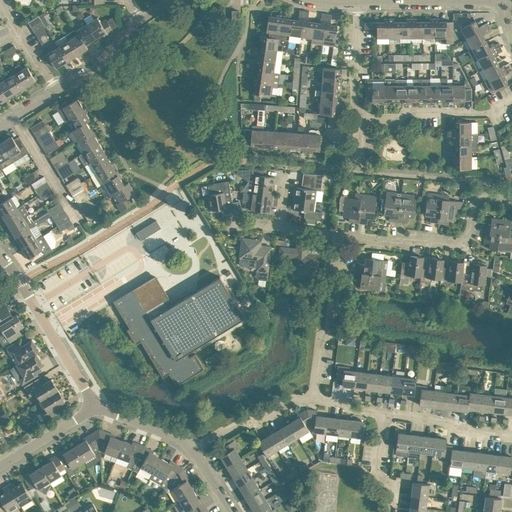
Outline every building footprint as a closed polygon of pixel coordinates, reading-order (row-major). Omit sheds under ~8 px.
[(64,10),(61,5),(56,9),(59,14),(64,10)] [(301,36),(304,11),(300,10),(298,20),(292,19),(289,35),(301,36)] [(312,38),(314,22),(308,21),(309,11),(304,11),(301,36),(312,38)] [(323,45),(327,14),(322,13),(321,23),(314,22),(312,38),(311,43),(323,45)] [(97,17),(94,20),(91,14),(84,19),(87,24),(96,38),(102,34),(103,36),(113,30),(106,19),(100,23),(97,17)] [(334,46),(338,47),(339,41),(335,41),(337,26),(330,25),(332,14),(327,14),(323,45),(334,46)] [(31,28),(42,21),(39,16),(28,22),(31,28)] [(278,33),(280,17),(269,16),(266,31),(278,33)] [(289,35),(292,19),(280,17),(278,33),(279,33),(283,34),(289,35)] [(377,38),(389,38),(389,19),(384,19),(384,22),(365,22),(365,29),(377,29),(377,38)] [(400,38),(400,22),(393,22),(393,19),(389,19),(389,38),(400,38)] [(400,42),(412,42),(411,19),(407,19),(407,22),(400,22),(400,38),(400,42)] [(423,43),(423,22),(416,22),(416,19),(411,19),(412,42),(423,42),(423,43)] [(434,43),(434,37),(434,19),(430,19),(430,22),(423,22),(423,43),(434,43)] [(453,43),(453,32),(453,22),(439,22),(439,19),(434,19),(434,37),(440,37),(441,43),(453,43)] [(35,33),(45,26),(42,21),(31,28),(35,33)] [(467,39),(489,26),(487,22),(478,27),(475,21),(461,28),(467,39)] [(85,44),(96,38),(87,24),(76,30),(75,29),(76,30),(85,44)] [(472,49),(486,41),(483,35),(492,31),(489,26),(467,39),(472,49)] [(85,44),(76,30),(75,29),(65,35),(77,55),(88,48),(85,44)] [(263,36),(261,48),(276,50),(277,45),(277,44),(283,45),(282,51),(287,51),(289,40),(284,39),(283,37),(283,34),(279,33),(278,38),(273,37),(263,36)] [(67,61),(77,55),(65,35),(55,42),(58,47),(67,61)] [(477,59),(500,47),(498,43),(489,47),(486,41),(472,49),(477,59)] [(7,57),(17,51),(14,45),(3,52),(7,57)] [(67,61),(58,47),(43,56),(48,64),(52,61),(56,68),(67,61)] [(255,49),(255,52),(256,54),(257,54),(257,58),(257,59),(275,61),(276,56),(282,57),(283,51),(276,50),(261,48),(258,47),(258,48),(257,47),(255,49)] [(483,69),(497,62),(493,56),(502,51),(500,47),(477,59),(472,62),(477,71),(483,69)] [(255,63),(254,68),(255,70),(258,70),(273,72),(275,61),(257,59),(256,61),(256,63),(255,63)] [(509,63),(500,67),(497,62),(483,69),(488,79),(511,67),(509,63)] [(384,72),(395,72),(395,63),(384,63),(384,71),(384,72)] [(38,79),(36,77),(35,75),(33,76),(27,66),(22,69),(19,64),(13,67),(25,87),(38,79)] [(15,93),(25,87),(13,67),(8,71),(11,76),(6,79),(15,93)] [(339,69),(329,68),(323,67),(323,79),(341,81),(342,76),(339,76),(339,69)] [(504,76),(511,71),(511,68),(511,67),(488,79),(484,80),(490,91),(493,89),(494,89),(508,82),(504,76)] [(279,73),(273,72),(258,70),(257,77),(254,76),(253,81),(277,85),(278,85),(279,73)] [(299,76),(293,75),(293,82),(286,82),(286,86),(292,86),(292,87),(299,87),(299,76)] [(453,85),(447,85),(447,78),(441,78),(441,85),(441,101),(448,101),(448,104),(453,104),(453,85)] [(6,79),(0,83),(0,82),(0,92),(4,100),(15,93),(6,79)] [(341,85),(341,81),(323,79),(322,91),(337,92),(338,85),(341,85)] [(379,104),(384,104),(384,79),(372,79),(366,79),(366,101),(379,101),(379,104)] [(396,101),(395,85),(395,79),(384,79),(384,104),(389,104),(389,101),(396,101)] [(412,101),(418,101),(418,79),(413,79),(413,85),(407,85),(407,104),(412,104),(412,101)] [(430,104),(430,85),(430,79),(418,79),(418,101),(425,101),(425,104),(430,104)] [(275,96),(277,85),(253,81),(253,86),(256,86),(255,93),(270,96),(270,95),(275,96)] [(453,85),(453,104),(458,104),(458,101),(471,100),(471,89),(468,82),(464,82),(464,85),(459,85),(459,82),(453,82),(453,85)] [(407,104),(407,85),(395,85),(396,101),(402,101),(402,104),(407,104)] [(441,101),(441,85),(430,85),(430,104),(435,104),(435,101),(441,101)] [(337,92),(322,91),(315,90),(315,95),(321,95),(321,102),(339,103),(340,99),(337,98),(337,92)] [(69,118),(83,109),(76,97),(72,99),(73,101),(63,107),(62,105),(57,108),(65,121),(69,118)] [(339,108),(339,103),(321,102),(320,114),(329,114),(328,127),(334,127),(336,108),(339,108)] [(75,128),(86,122),(90,120),(83,109),(69,118),(75,128)] [(30,127),(37,138),(53,128),(51,125),(49,126),(48,123),(46,125),(43,120),(30,127)] [(78,141),(92,132),(86,122),(75,128),(71,130),(78,141)] [(471,134),(471,132),(471,122),(455,122),(455,129),(452,129),(452,134),(471,134)] [(244,129),(243,145),(251,145),(258,146),(257,149),(262,149),(264,130),(257,130),(257,126),(252,125),(252,127),(252,129),(244,129)] [(309,134),(303,133),(304,127),(298,126),(298,133),(297,149),(303,149),(303,152),(308,152),(309,134)] [(274,147),(275,131),(264,130),(262,149),(267,149),(267,146),(274,147)] [(321,135),(320,135),(318,130),(309,130),(309,134),(308,152),(312,153),(313,150),(320,150),(321,135)] [(285,151),(286,132),(275,131),(274,147),(280,147),(280,150),(285,151)] [(84,151),(98,143),(92,132),(78,141),(84,151)] [(297,149),(298,133),(286,132),(285,151),(290,151),(290,148),(297,149)] [(477,145),(477,134),(471,134),(452,134),(452,139),(455,139),(455,145),(477,145)] [(43,148),(55,140),(52,135),(40,143),(43,148)] [(29,152),(26,147),(19,136),(14,139),(12,136),(1,143),(13,162),(29,152)] [(59,146),(62,143),(63,141),(61,138),(56,142),(55,140),(43,148),(46,154),(59,146)] [(0,163),(3,168),(13,162),(1,143),(0,143),(0,163)] [(91,162),(105,153),(98,143),(84,151),(79,155),(85,165),(91,162)] [(471,157),(471,151),(477,151),(477,145),(455,145),(455,152),(452,152),(453,157),(471,157)] [(495,156),(500,155),(498,145),(491,145),(495,156)] [(505,162),(511,160),(511,156),(510,157),(509,150),(503,152),(505,162)] [(97,172),(111,163),(105,153),(91,162),(97,172)] [(56,169),(68,161),(65,156),(53,164),(56,169)] [(471,168),(471,159),(471,157),(453,157),(453,161),(456,161),(456,168),(471,168)] [(511,172),(510,169),(511,167),(511,160),(505,162),(506,167),(503,167),(505,174),(511,172)] [(59,175),(72,167),(68,161),(56,169),(59,175)] [(104,183),(118,174),(111,163),(97,172),(104,183)] [(248,181),(242,191),(247,192),(251,192),(273,195),(274,184),(262,182),(263,176),(263,171),(252,169),(244,169),(244,172),(251,173),(251,175),(249,175),(249,181),(248,181)] [(23,178),(26,183),(38,176),(35,171),(23,178)] [(114,191),(124,185),(118,174),(104,183),(110,194),(114,191)] [(296,187),(294,198),(315,201),(316,190),(321,191),(322,184),(323,175),(303,174),(302,185),(303,185),(302,188),(296,187)] [(69,190),(81,182),(78,177),(66,185),(69,190)] [(233,208),(231,198),(229,181),(214,184),(214,185),(209,186),(208,187),(210,194),(208,195),(210,201),(211,211),(225,208),(225,209),(233,208)] [(38,194),(50,187),(47,182),(35,189),(38,194)] [(85,188),(81,182),(69,190),(72,195),(85,188)] [(134,203),(131,198),(136,195),(128,182),(124,185),(114,191),(120,201),(116,203),(121,211),(134,203)] [(42,200),(54,192),(50,187),(38,194),(42,200)] [(246,202),(245,209),(258,211),(270,212),(271,206),(273,195),(251,192),(250,203),(246,202)] [(398,222),(402,194),(395,193),(395,195),(386,194),(384,214),(390,214),(389,221),(398,222)] [(430,222),(439,223),(443,195),(437,194),(436,197),(427,195),(428,193),(422,193),(421,202),(426,202),(425,215),(431,216),(430,222)] [(358,223),(361,195),(355,194),(354,198),(341,196),(340,202),(345,203),(343,216),(349,217),(349,221),(358,223)] [(402,194),(398,222),(407,223),(408,217),(414,217),(416,198),(408,197),(408,195),(402,194)] [(361,195),(358,223),(367,224),(368,218),(374,218),(376,199),(367,198),(367,195),(361,195)] [(462,209),(463,202),(448,200),(449,196),(443,195),(439,223),(448,224),(449,220),(455,221),(457,208),(462,209)] [(0,211),(3,216),(17,208),(11,197),(0,203),(0,211)] [(82,211),(94,203),(91,198),(78,206),(82,211)] [(314,211),(315,201),(294,198),(293,209),(305,211),(304,218),(321,220),(322,212),(314,211)] [(63,208),(60,202),(48,210),(49,212),(33,221),(29,215),(9,227),(16,237),(30,228),(36,224),(51,215),(63,208)] [(97,209),(97,208),(100,205),(98,202),(95,204),(94,203),(82,211),(85,216),(97,209)] [(9,227),(29,215),(23,204),(17,208),(3,216),(9,227)] [(67,213),(63,208),(51,215),(54,221),(67,213)] [(61,231),(73,224),(70,218),(57,226),(61,231)] [(485,233),(511,236),(511,230),(510,230),(511,221),(491,218),(490,227),(486,226),(485,233)] [(156,220),(136,232),(140,240),(161,228),(156,220)] [(43,235),(36,224),(30,228),(16,237),(22,248),(36,239),(43,235)] [(124,245),(137,236),(130,225),(95,248),(101,258),(116,248),(114,244),(121,240),(124,245)] [(55,246),(56,240),(50,231),(43,235),(36,239),(22,248),(30,260),(34,258),(33,256),(42,250),(45,255),(53,250),(51,248),(55,246)] [(511,243),(511,236),(485,233),(484,242),(490,243),(490,249),(509,252),(510,243),(511,243)] [(267,280),(270,257),(271,247),(260,245),(260,244),(256,243),(256,240),(242,238),(240,257),(250,258),(249,267),(257,268),(256,276),(259,279),(267,280)] [(308,246),(299,245),(299,240),(292,239),(291,244),(296,244),(295,248),(279,246),(278,256),(295,258),(294,273),(316,276),(319,256),(307,255),(308,246)] [(422,265),(423,257),(410,255),(409,263),(408,263),(407,266),(403,265),(403,262),(402,262),(400,278),(400,282),(409,283),(409,279),(411,279),(411,276),(421,277),(422,268),(423,265),(422,265)] [(357,271),(386,275),(386,269),(384,269),(385,260),(366,258),(365,264),(358,263),(357,271)] [(443,267),(443,260),(431,258),(430,265),(428,265),(428,268),(422,268),(421,277),(420,280),(431,282),(431,278),(441,279),(443,270),(443,267)] [(462,273),(464,262),(451,260),(450,268),(448,268),(448,271),(443,270),(441,279),(440,283),(451,284),(451,281),(461,282),(462,273)] [(486,265),(486,263),(475,261),(474,263),(473,263),(472,271),(471,271),(470,274),(462,273),(461,282),(460,288),(483,291),(485,276),(491,276),(492,268),(486,268),(486,265)] [(49,278),(49,283),(62,282),(61,270),(56,270),(56,277),(49,278)] [(385,282),(386,275),(357,271),(357,279),(361,279),(360,288),(379,290),(380,281),(385,282)] [(138,286),(113,301),(114,302),(129,328),(127,329),(136,344),(141,341),(155,365),(157,367),(163,377),(169,373),(176,385),(183,381),(204,368),(195,353),(189,357),(186,353),(193,349),(218,334),(222,331),(245,317),(220,276),(197,290),(193,293),(173,305),(168,297),(157,278),(155,275),(153,277),(138,286)] [(0,324),(13,317),(3,300),(0,301),(0,324)] [(0,325),(10,342),(13,340),(22,335),(18,329),(23,326),(16,314),(13,317),(0,324),(0,325)] [(355,338),(346,337),(346,345),(354,346),(355,338)] [(39,351),(32,339),(21,346),(17,341),(6,347),(12,357),(16,355),(20,362),(35,353),(36,354),(39,351)] [(395,350),(396,343),(384,342),(383,348),(395,350)] [(43,365),(36,354),(35,353),(20,362),(17,364),(21,370),(16,373),(23,385),(35,377),(32,372),(43,365)] [(350,368),(347,367),(337,366),(336,378),(342,380),(342,386),(354,387),(357,371),(350,371),(350,368)] [(368,373),(358,372),(357,371),(354,387),(366,389),(368,373)] [(380,374),(369,373),(368,373),(366,389),(378,390),(380,374)] [(392,376),(381,374),(380,374),(378,390),(390,392),(392,376)] [(404,377),(393,376),(392,376),(390,392),(402,393),(404,377)] [(417,379),(405,377),(404,377),(402,393),(414,395),(413,398),(415,398),(417,385),(417,379)] [(41,400),(58,390),(51,379),(40,386),(36,380),(25,387),(30,396),(36,392),(41,400)] [(428,387),(418,386),(417,385),(415,398),(420,398),(419,405),(434,407),(436,391),(428,390),(428,387)] [(39,411),(45,422),(57,415),(53,408),(65,401),(58,390),(41,400),(46,407),(39,411)] [(448,392),(443,392),(436,391),(434,407),(446,408),(448,392)] [(460,394),(455,393),(448,392),(446,408),(458,410),(460,394)] [(482,394),(480,394),(471,392),(471,395),(470,395),(468,408),(480,410),(482,394)] [(470,395),(468,395),(460,394),(458,410),(468,411),(468,408),(470,395)] [(494,395),(482,394),(480,410),(492,411),(494,395)] [(506,397),(494,395),(492,411),(504,413),(506,397)] [(306,424),(311,422),(307,409),(298,414),(300,417),(290,423),(298,437),(309,430),(306,424)] [(328,417),(326,417),(316,416),(317,410),(307,409),(311,422),(316,422),(315,432),(326,433),(328,417)] [(340,418),(339,418),(328,417),(326,433),(338,434),(340,418)] [(352,420),(351,420),(340,418),(338,434),(350,436),(352,420)] [(362,438),(364,421),(352,420),(350,436),(362,438)] [(288,443),(298,437),(290,423),(279,429),(288,443)] [(95,453),(100,453),(99,429),(85,438),(86,440),(75,447),(84,460),(95,453)] [(117,457),(123,441),(111,436),(112,434),(99,429),(100,453),(104,452),(117,457)] [(277,449),(288,443),(279,429),(269,436),(277,449)] [(396,449),(395,455),(408,457),(408,451),(408,450),(410,434),(398,433),(396,449)] [(422,436),(410,434),(408,450),(408,451),(420,452),(422,436)] [(267,456),(277,449),(269,436),(258,442),(267,456)] [(434,438),(422,436),(420,452),(432,453),(434,438)] [(447,439),(434,438),(432,453),(441,455),(440,457),(450,459),(452,446),(446,445),(447,439)] [(239,450),(239,449),(233,440),(223,447),(226,453),(221,456),(226,466),(241,457),(238,451),(239,450)] [(133,470),(144,446),(136,443),(135,445),(123,441),(117,457),(130,462),(127,468),(133,470)] [(152,473),(161,458),(150,452),(151,450),(144,446),(133,470),(138,472),(141,466),(152,473)] [(464,451),(461,450),(452,449),(452,446),(450,459),(451,459),(451,465),(461,467),(464,451)] [(72,467),(84,460),(75,447),(64,453),(62,451),(57,455),(64,468),(69,476),(75,472),(72,467)] [(476,452),(465,451),(464,451),(461,467),(474,468),(476,452)] [(474,468),(473,476),(485,478),(486,470),(488,454),(477,452),(476,452),(474,468)] [(498,471),(500,455),(488,454),(486,470),(498,471)] [(59,471),(64,468),(57,455),(51,458),(52,460),(41,467),(49,481),(61,474),(59,471)] [(511,458),(511,456),(500,455),(498,471),(510,473),(511,458)] [(233,476),(247,467),(241,457),(226,466),(233,476)] [(163,487),(183,468),(173,463),(172,465),(161,458),(152,473),(149,478),(161,485),(163,487)] [(51,484),(49,481),(41,467),(30,474),(29,472),(23,476),(30,488),(31,489),(36,485),(38,488),(37,489),(45,494),(51,484)] [(239,486),(253,478),(247,467),(233,476),(239,486)] [(179,500),(194,491),(187,480),(189,479),(184,470),(165,489),(168,492),(173,489),(179,500)] [(245,497),(260,488),(253,478),(239,486),(245,497)] [(31,489),(30,488),(27,490),(22,482),(15,486),(13,482),(7,485),(20,506),(32,499),(31,498),(35,496),(31,489)] [(429,484),(423,483),(413,482),(411,495),(428,497),(429,484)] [(510,496),(511,484),(504,483),(503,495),(510,496)] [(0,499),(7,511),(9,511),(20,506),(7,485),(2,488),(5,492),(0,495),(0,499)] [(73,488),(68,491),(71,496),(77,493),(73,488)] [(252,507),(266,499),(260,488),(245,497),(252,507)] [(197,511),(206,507),(203,501),(201,502),(194,491),(179,500),(173,504),(177,511),(197,511)] [(426,509),(428,497),(411,495),(410,506),(426,509)] [(501,498),(491,497),(487,497),(485,509),(500,511),(501,498)] [(277,511),(275,507),(272,509),(266,499),(252,507),(254,511),(277,511)] [(65,504),(68,507),(70,511),(75,510),(70,501),(65,504)] [(290,511),(298,507),(295,501),(287,505),(290,511)] [(99,511),(98,511),(93,503),(78,511),(102,511),(101,511),(99,511)]
